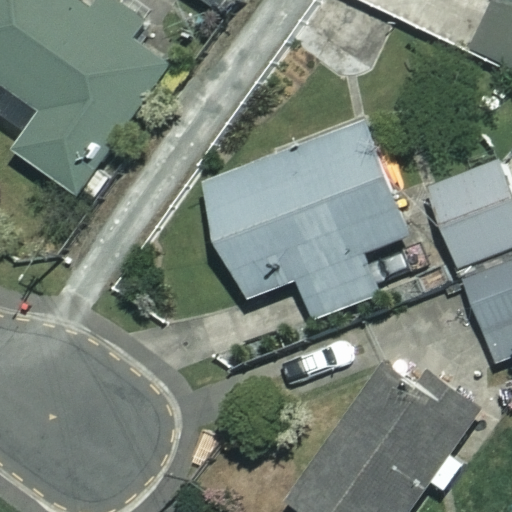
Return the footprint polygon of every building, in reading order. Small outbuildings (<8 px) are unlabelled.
[(0,0),(0,85),(56,126),(28,164),(89,208),(182,82),(139,51),(153,33),(114,4),(100,24),(67,0),(0,0)] [(253,0),(203,0),(236,23),(253,0)] [(503,0),(502,0),(420,0),(484,35),(503,0)] [(511,13),(488,70),(511,80),(511,13)] [(441,293),(382,137),(216,200),(257,307),(310,287),(329,336),(441,293)] [(511,171),(441,199),(508,374),(511,372),(511,171)] [(428,511),(488,431),(405,369),(298,511),(428,511)]
